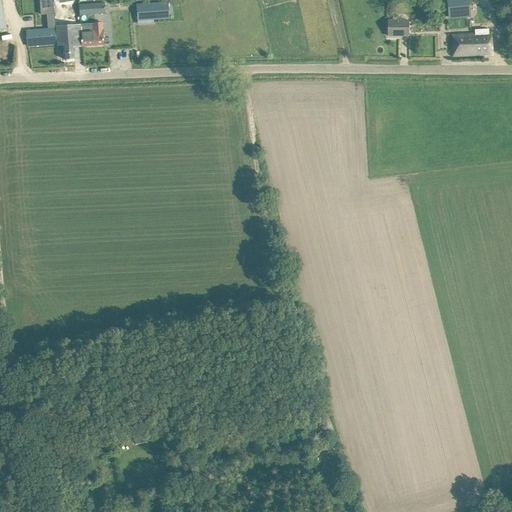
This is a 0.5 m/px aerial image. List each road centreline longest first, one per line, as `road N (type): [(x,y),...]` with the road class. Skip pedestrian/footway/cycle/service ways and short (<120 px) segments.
road 1 (track): [(230,78),(329,457),(208,494),(214,511)]
road 2 (unclassified): [(511,69),(0,87)]
